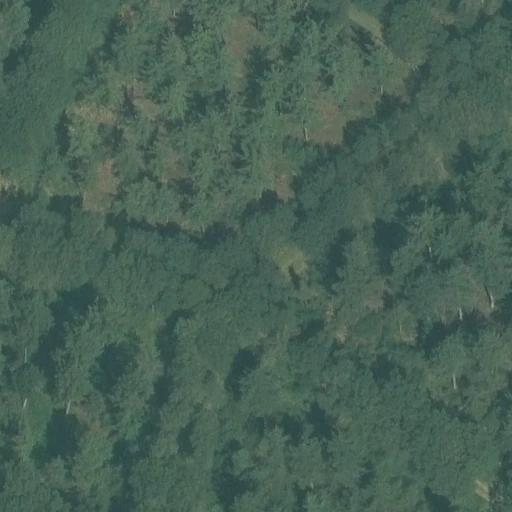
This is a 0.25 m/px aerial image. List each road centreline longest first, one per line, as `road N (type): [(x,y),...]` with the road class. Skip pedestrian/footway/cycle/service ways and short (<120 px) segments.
road 1 (track): [(511,65),(212,305),(0,251)]
road 2 (track): [(212,305),(509,511)]
road 3 (track): [(511,129),(323,0)]
road 4 (track): [(61,0),(0,117)]
